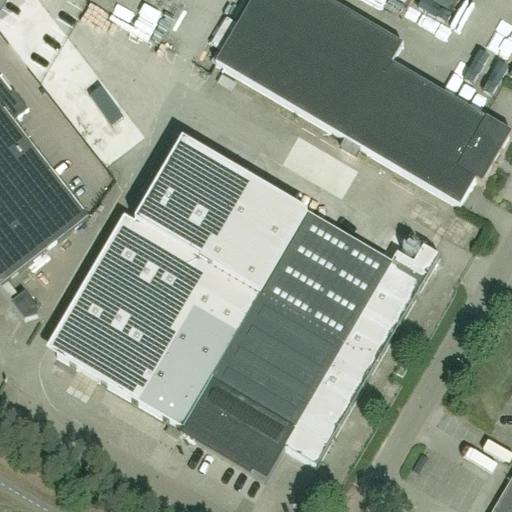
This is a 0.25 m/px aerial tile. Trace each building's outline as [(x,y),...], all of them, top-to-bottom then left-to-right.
[(482,188),(511,137),(486,122),(486,123),(392,68),(403,49),(320,0),(255,0),(216,67),(460,211),(476,185),(482,188)] [(454,0),(425,0),(447,13),(454,0)] [(187,52),(201,63),(215,44),(200,33),(187,52)] [(150,88),(124,63),(113,75),(105,67),(97,75),(119,96),(97,118),(114,134),(133,114),(127,108),(131,104),(123,96),(137,81),(147,91),(150,88)] [(0,289),(88,220),(13,124),(28,112),(14,93),(11,95),(0,81),(0,78),(2,77),(0,75),(0,289)] [(55,361),(182,436),(264,484),(263,485),(264,486),(284,453),(315,471),(440,260),(424,251),(414,268),(397,258),(392,267),(309,218),(182,144),(55,361)] [(37,318),(38,312),(24,295),(11,305),(24,322),(37,318)] [(511,511),(511,484),(495,511),(511,511)]
